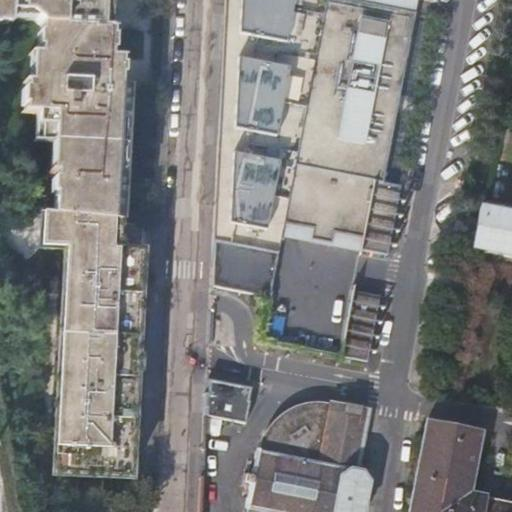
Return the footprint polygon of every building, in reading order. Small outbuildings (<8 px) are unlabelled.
[(0,0),(0,18),(10,19),(11,10),(28,11),(41,22),(41,32),(38,32),(37,47),(40,47),(40,53),(36,53),(35,81),(26,81),(25,87),(23,87),(22,104),(24,104),(24,111),(42,112),(40,140),(58,141),(56,176),(53,176),(52,191),(55,191),(54,212),(118,221),(120,196),(122,196),(123,181),(120,181),(121,174),(115,173),(118,116),(124,116),(124,109),(127,109),(127,93),(125,93),(125,86),(120,85),(121,58),(111,57),(111,51),(114,51),(114,36),(112,36),(112,29),(103,28),(104,0),(0,0)] [(224,0),(210,286),(267,297),(279,232),(309,237),(307,249),(328,253),(331,241),(360,247),(358,259),(385,264),(397,194),(379,191),(409,21),(320,4),(320,0),(224,0)] [(511,211),(481,206),(472,249),(511,257),(511,211)] [(129,223),(41,214),(40,249),(64,250),(52,475),(129,479),(142,241),(132,240),(131,252),(117,251),(118,235),(128,235),(129,223)] [(350,300),(339,366),(366,370),(378,305),(350,300)] [(204,392),(203,416),(243,423),(247,400),(245,400),(248,387),(208,379),(207,392),(204,392)] [(363,511),(369,483),(363,472),(357,470),(368,410),(362,408),(362,406),(347,404),(347,405),(331,402),(330,403),(321,402),(309,403),(297,406),(291,409),(282,414),(272,422),(268,427),(262,438),(259,445),(258,451),(255,451),(251,472),(245,471),(243,483),(249,485),(245,507),(247,508),(247,511),(363,511)] [(409,511),(511,511),(511,502),(486,498),(486,496),(471,493),(482,432),(426,421),(409,511)]
